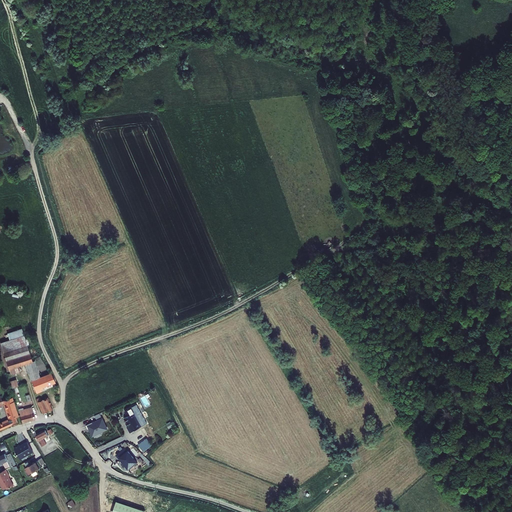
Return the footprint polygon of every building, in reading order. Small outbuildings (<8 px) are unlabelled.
[(29,361),(35,377),(44,375),(38,358),(34,359),(24,327),(10,331),(11,337),(2,340),(12,372),(22,369),(21,363),(29,361)] [(35,377),(39,390),(44,389),(43,386),(50,384),(58,381),(53,372),(44,375),(35,377)] [(10,380),(13,387),(21,385),(19,378),(10,380)] [(38,396),(43,410),(57,404),(53,393),(43,396),(42,394),(38,396)] [(0,424),(0,429),(20,422),(18,417),(20,416),(16,401),(13,401),(12,398),(7,400),(13,419),(0,424)] [(19,408),(23,419),(36,415),(32,404),(19,408)] [(143,420),(136,405),(130,408),(132,414),(129,415),(132,424),(131,424),(134,430),(146,425),(144,420),(143,420)] [(108,430),(102,418),(86,426),(92,438),(108,430)] [(40,436),(46,447),(50,445),(48,441),(53,438),(49,431),(40,436)] [(33,453),(27,442),(15,449),(21,460),(33,453)] [(137,463),(123,447),(110,456),(123,469),(129,470),(137,463)] [(13,467),(19,464),(13,453),(9,455),(8,453),(0,456),(0,467),(5,465),(4,463),(10,460),(13,467)] [(42,457),(24,468),(28,474),(46,463),(42,457)] [(13,467),(0,473),(0,478),(1,481),(2,480),(3,482),(3,483),(6,489),(14,485),(14,486),(21,483),(18,478),(16,474),(17,472),(15,470),(14,469),(13,467)] [(66,503),(69,509),(76,505),(73,499),(66,503)] [(144,511),(145,511),(117,502),(113,511),(144,511)]
